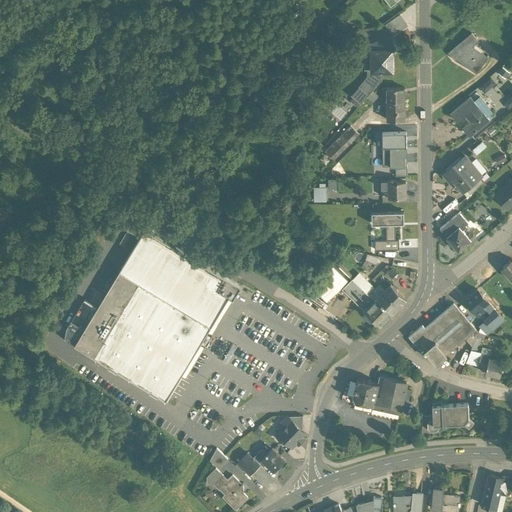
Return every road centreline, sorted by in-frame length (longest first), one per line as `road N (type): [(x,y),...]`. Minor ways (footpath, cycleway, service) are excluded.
road 1 (tertiary): [(423,288),(424,0)]
road 2 (secondary): [(511,456),(397,461),(321,485)]
road 3 (tertiary): [(321,485),(315,449),(330,394),(385,337)]
road 4 (track): [(132,204),(0,114)]
road 5 (residential): [(385,337),(435,374),(511,399)]
